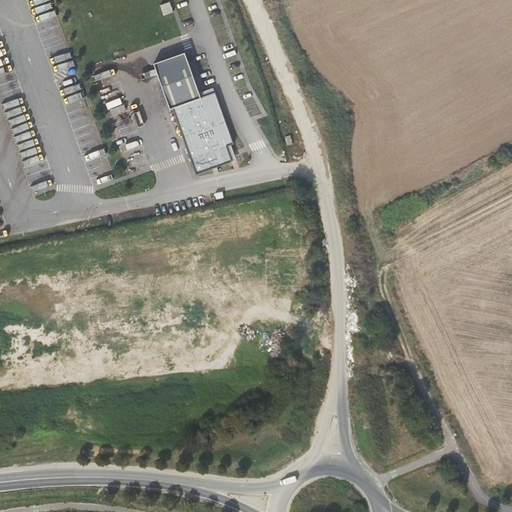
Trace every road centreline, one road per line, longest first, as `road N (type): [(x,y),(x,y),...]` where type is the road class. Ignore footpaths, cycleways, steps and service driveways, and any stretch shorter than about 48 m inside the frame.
road 1 (unclassified): [(337,401),(337,274),(319,180),(252,0)]
road 2 (primary): [(156,480),(0,482)]
road 3 (primary): [(289,485),(156,480)]
